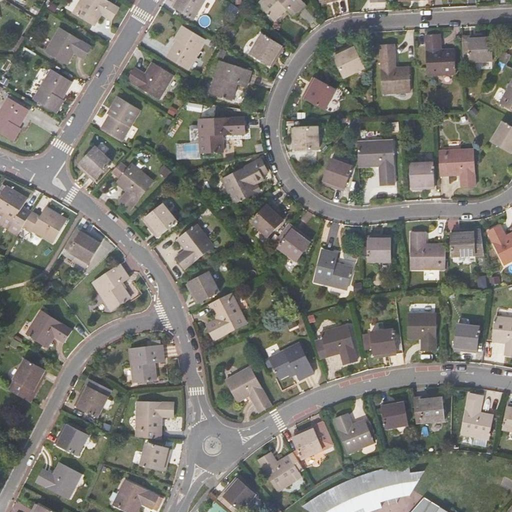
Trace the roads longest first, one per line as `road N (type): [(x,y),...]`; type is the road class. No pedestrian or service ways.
road 1 (residential): [(511,15),(326,31),(301,54),(270,122),(290,185),(320,210),(350,217),(467,211),(511,195)]
road 2 (residential): [(228,443),(360,386),(445,378),(511,386)]
road 3 (residential): [(173,310),(105,333),(78,356),(0,505)]
road 4 (residential): [(37,177),(147,0)]
road 5 (residential): [(37,177),(130,248),(173,310)]
road 6 (residential): [(173,310),(204,429)]
